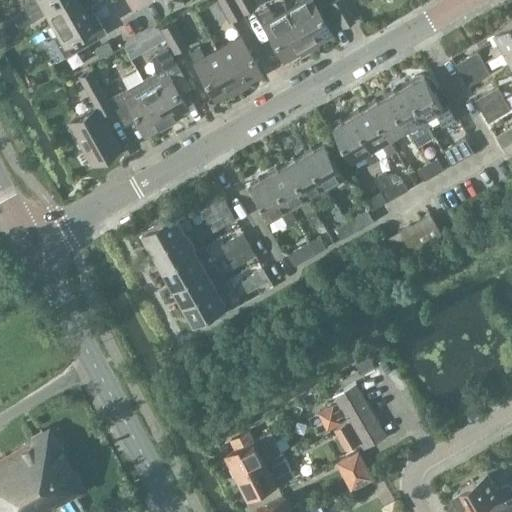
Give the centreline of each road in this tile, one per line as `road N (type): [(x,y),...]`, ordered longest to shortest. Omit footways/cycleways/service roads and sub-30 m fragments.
road 1 (tertiary): [(172,511),(28,246)]
road 2 (unclassified): [(216,142),(461,0)]
road 3 (unclassified): [(28,246),(216,142)]
road 4 (residential): [(511,416),(418,468),(411,485),(424,511)]
road 5 (residential): [(285,278),(216,142)]
